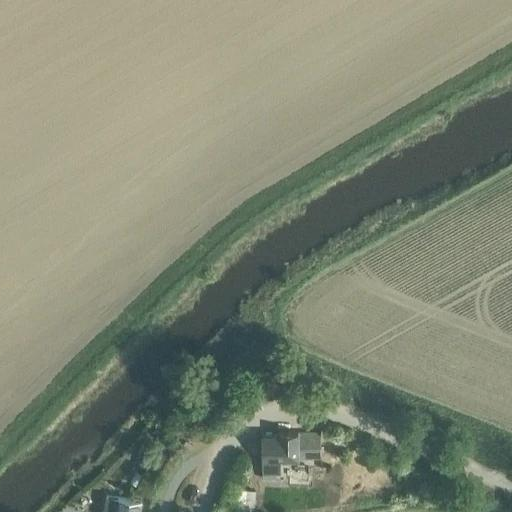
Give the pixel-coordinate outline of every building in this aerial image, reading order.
[(262,435),(262,478),(276,478),(276,470),(281,470),(280,457),(299,457),(299,456),(321,456),(321,432),(299,432),(299,431),(279,432),(279,435),(262,435)] [(146,450),(139,463),(148,467),(154,454),(146,450)] [(395,456),(385,457),(387,466),(397,464),(395,456)] [(141,476),(133,493),(139,496),(147,479),(141,476)] [(236,489),(235,510),(255,511),(257,491),(236,489)] [(106,496),(103,511),(139,511),(141,501),(114,497),(106,496)]
